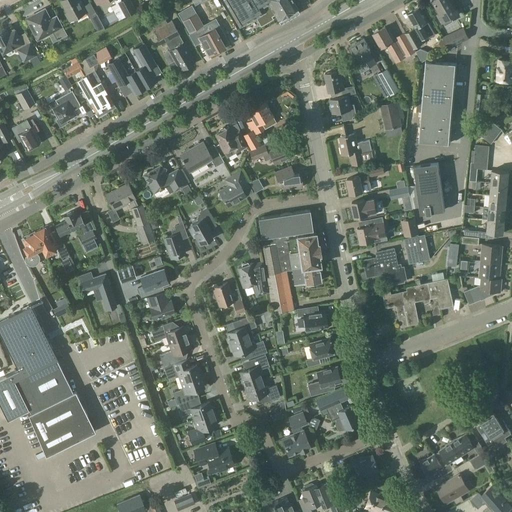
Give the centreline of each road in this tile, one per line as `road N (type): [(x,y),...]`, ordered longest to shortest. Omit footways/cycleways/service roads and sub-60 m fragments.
road 1 (residential): [(386,431),(293,468),(278,466),(259,426),(230,410),(187,290),(257,206),(328,194)]
road 2 (residential): [(0,226),(298,59)]
road 3 (residential): [(288,26),(68,149)]
road 4 (tertiary): [(75,165),(294,41)]
road 5 (residential): [(362,366),(328,194)]
road 6 (residential): [(362,366),(511,306)]
road 7 (residential): [(328,194),(298,59)]
